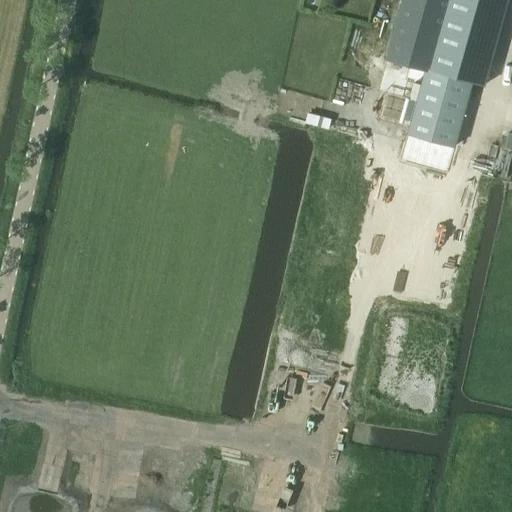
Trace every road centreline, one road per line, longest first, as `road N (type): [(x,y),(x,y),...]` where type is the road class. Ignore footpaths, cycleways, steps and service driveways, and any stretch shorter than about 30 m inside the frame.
road 1 (unclassified): [(68,0),(0,320)]
road 2 (track): [(0,404),(317,463)]
